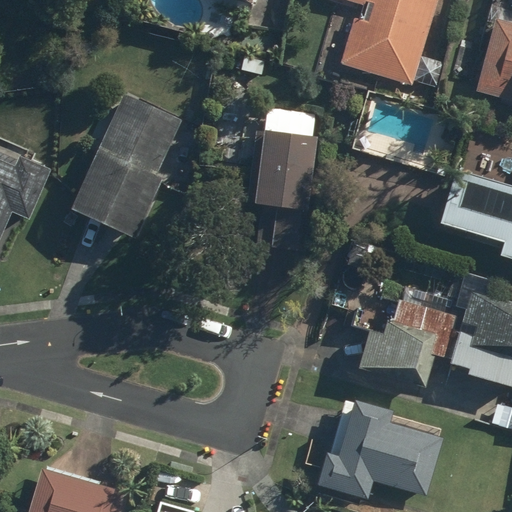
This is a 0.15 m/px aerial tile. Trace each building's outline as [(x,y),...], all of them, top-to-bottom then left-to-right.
[(422,58),(438,0),(344,0),(366,6),(362,21),(348,17),(343,35),(324,30),(315,61),(435,95),(443,64),(422,58)] [(511,0),(499,0),(475,90),(511,99),(511,0)] [(154,173),(179,120),(123,94),(110,122),(97,115),(85,140),(98,147),(69,209),(134,240),(164,177),(154,173)] [(317,111),(261,105),(247,246),(303,251),(317,111)] [(54,167),(0,138),(0,230),(10,212),(26,220),(54,167)] [(511,183),(459,168),(441,224),(502,243),(498,255),(511,259),(511,183)] [(398,303),(392,301),(382,330),(353,321),(340,361),(421,388),(430,359),(511,385),(511,299),(487,291),(491,279),(466,271),(461,287),(470,289),(460,318),(420,304),(424,292),(404,286),(398,303)] [(390,414),(345,400),(329,452),(325,451),(314,487),(365,503),(371,481),(425,497),(442,437),(388,421),(390,414)] [(119,511),(125,493),(40,467),(26,511),(119,511)] [(196,511),(197,511),(159,501),(156,511),(196,511)]
